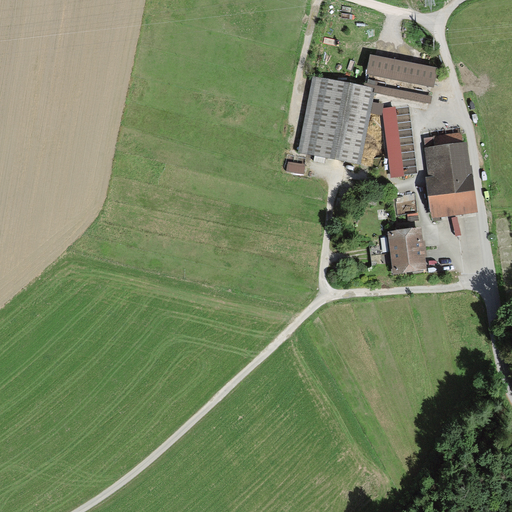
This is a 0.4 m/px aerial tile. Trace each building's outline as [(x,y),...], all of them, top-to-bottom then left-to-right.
[(437,68),(370,55),(366,74),(433,88),(437,68)] [(363,87),(313,77),(299,151),(359,163),(373,93),(374,89),(363,87)] [(364,82),(363,87),(374,89),(373,93),(431,104),(433,96),(364,82)] [(382,108),(392,177),(404,175),(395,107),(382,108)] [(461,133),(424,139),(430,178),(426,178),(432,218),(478,211),(472,166),(470,167),(466,141),(462,142),(461,133)] [(305,164),(288,162),(287,171),(304,173),(305,164)] [(391,259),(393,274),(428,269),(422,226),(387,231),(391,259)]
